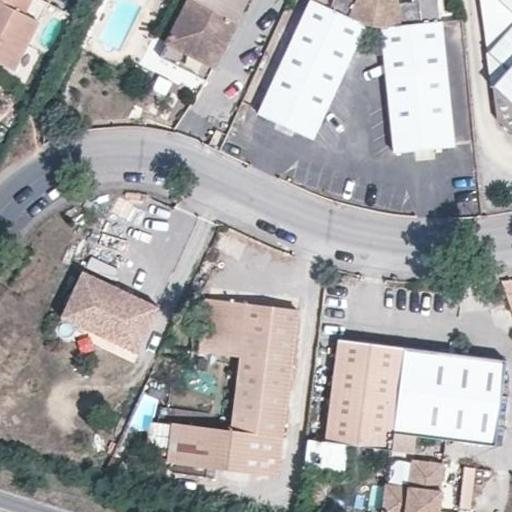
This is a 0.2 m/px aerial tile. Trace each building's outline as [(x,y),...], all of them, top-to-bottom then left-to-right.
[(14,9),(18,0),(0,0),(0,62),(14,70),(39,21),(14,9)] [(187,0),(159,56),(206,80),(247,0),(187,0)] [(311,140),(363,26),(382,29),(382,27),(420,22),(419,7),(413,7),(398,7),(396,0),(335,0),(328,8),(311,1),(258,115),(311,140)] [(421,22),(441,20),(438,0),(412,0),(413,7),(419,7),(420,22),(421,22)] [(509,71),(495,85),(497,121),(511,135),(511,0),(497,0),(511,13),(511,27),(489,53),(509,71)] [(453,146),(441,20),(421,22),(420,22),(382,27),(382,29),(385,59),(394,153),(453,146)] [(59,318),(136,354),(159,307),(82,270),(59,318)] [(279,473),(299,309),(207,298),(201,350),(241,354),(232,429),(174,422),(170,460),(279,473)] [(338,340),(326,443),(373,449),(391,450),(392,433),(494,445),(504,361),(338,340)] [(326,443),(306,441),(303,465),(370,473),(372,457),(373,449),(326,443)] [(373,449),(372,457),(390,459),(391,450),(373,449)] [(415,492),(387,488),(384,511),(386,511),(407,511),(411,511),(440,511),(441,511),(443,489),(439,488),(442,462),(411,458),(408,484),(416,485),(415,492)] [(475,467),(463,465),(458,506),(469,508),(475,467)] [(388,482),(387,488),(415,492),(416,485),(408,484),(388,482)]
